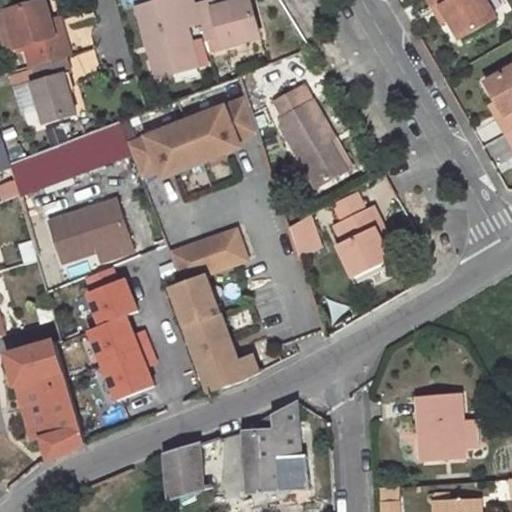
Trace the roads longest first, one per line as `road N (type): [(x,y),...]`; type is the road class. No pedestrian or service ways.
road 1 (residential): [(18,511),(79,472),(343,364)]
road 2 (residential): [(360,0),(508,251)]
road 3 (residential): [(343,364),(508,251)]
road 4 (residential): [(343,364),(359,511)]
